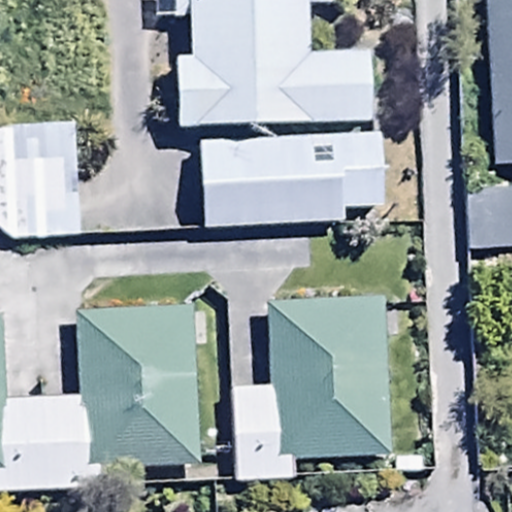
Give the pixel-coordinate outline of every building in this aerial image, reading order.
[(172,124),(366,121),(365,47),(303,48),(302,6),(327,5),(326,0),(148,0),(148,19),(186,18),(186,54),(171,54),(172,124)] [(0,240),(74,237),(69,124),(0,126),(0,240)] [(198,230),(338,223),(337,211),(374,209),(371,132),(194,140),(198,230)] [(511,149),(511,143),(459,145),(461,212),(511,210),(511,149)] [(379,300),(262,303),(264,389),(228,390),(230,483),(289,482),(288,462),(385,459),(382,342),(393,341),(392,314),(379,315),(379,300)]
